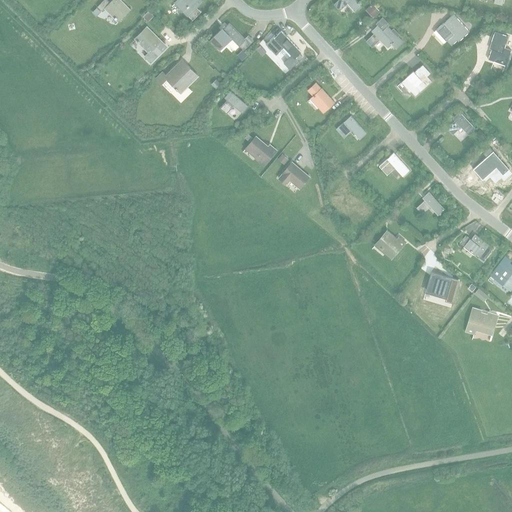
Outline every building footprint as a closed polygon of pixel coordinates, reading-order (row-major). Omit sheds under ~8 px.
[(119,22),(131,10),(120,0),(112,0),(105,8),(119,22)] [(193,0),(178,0),(176,2),(183,8),(182,10),(188,16),(188,15),(193,20),(201,12),(196,7),(202,1),(200,0),(193,0)] [(356,12),(362,6),(356,0),(337,0),(334,4),(340,11),(348,3),(356,12)] [(446,41),(447,41),(452,45),(457,40),(459,41),(469,31),(453,14),(444,23),(436,30),(446,41)] [(376,23),(378,25),(374,28),(376,31),(366,41),(373,47),(381,39),(389,47),(392,44),(397,48),(402,42),(397,37),(399,35),(393,29),(391,31),(387,27),(389,25),(382,18),(376,23)] [(225,46),(224,45),(231,38),(239,46),(246,39),(229,23),(225,27),(227,29),(224,33),(220,30),(209,41),(219,51),(225,46)] [(149,53),(146,56),(145,57),(151,63),(165,49),(161,45),(163,43),(147,27),(135,39),(149,53)] [(276,34),(266,44),(276,55),(284,46),(292,55),(284,63),(290,69),(303,57),(299,53),(301,52),(281,31),(277,34),(276,34)] [(506,65),(511,50),(505,47),(509,36),(496,32),(491,45),(493,46),(489,59),(506,65)] [(260,45),(256,49),(262,56),(266,52),(260,45)] [(182,92),(198,76),(187,65),(180,72),(175,67),(166,77),(182,92)] [(407,77),(403,81),(416,96),(420,92),(432,82),(427,77),(431,73),(423,65),(419,68),(415,72),(414,71),(407,77)] [(321,89),(316,83),(308,90),(314,96),(311,98),(324,112),(334,103),(321,89)] [(243,113),(248,106),(231,91),(227,95),(229,98),(220,108),(227,114),(234,105),(243,113)] [(469,135),(475,129),(460,112),(455,116),(458,118),(447,127),(453,134),(462,126),(469,135)] [(336,129),(338,131),(344,138),(352,130),(360,139),(366,133),(351,116),(336,129)] [(270,148),(256,136),(245,149),(256,158),(256,159),(264,165),(276,150),(271,146),(270,148)] [(492,160),(476,174),(482,180),(486,185),(500,172),(506,178),(511,172),(497,156),(499,155),(495,150),(488,156),(492,160)] [(403,176),(410,170),(393,152),(389,156),(392,159),(381,168),(387,175),(395,167),(403,176)] [(309,177),(292,162),(279,178),(286,185),(290,180),(300,189),(309,177)] [(373,226),(381,216),(354,192),(345,202),(373,226)] [(438,215),(445,209),(429,192),(425,195),(427,198),(417,207),(422,214),(431,206),(438,215)] [(391,258),(405,242),(399,237),(396,240),(387,232),(377,243),(387,252),(386,253),(391,258)] [(465,236),(460,243),(464,246),(474,254),(474,253),(484,261),(493,248),(475,234),(471,239),(470,238),(469,239),(465,236)] [(511,261),(505,257),(498,267),(503,271),(496,279),(510,290),(511,287),(511,265),(509,263),(511,261)] [(429,283),(427,291),(446,297),(445,299),(453,302),(459,281),(432,273),(429,283)] [(491,316),(481,313),(481,310),(473,308),(466,332),(475,334),(476,328),(486,331),(486,332),(492,334),(498,315),(491,313),(491,316)]
